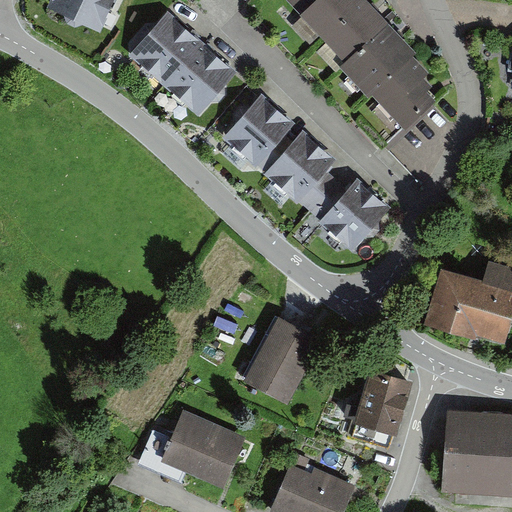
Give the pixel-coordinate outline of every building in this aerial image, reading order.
[(51,0),(48,7),(101,33),(116,0),(51,0)] [(286,0),(345,62),(340,67),(369,97),(373,93),(407,129),(437,101),(427,91),(433,86),(425,77),(430,72),(414,56),(418,52),(368,0),(286,0)] [(165,86),(204,42),(168,10),(129,56),(165,86)] [(240,72),(204,42),(165,86),(201,117),(240,72)] [(297,123),(262,93),(223,138),(257,168),(259,166),(265,171),(293,141),(286,135),(297,123)] [(339,159),(304,128),(293,141),(265,171),(263,174),(298,205),(301,202),(311,212),(339,182),(328,172),(339,159)] [(391,208),(358,178),(348,190),(339,182),(311,212),(321,220),(319,222),(352,252),(391,208)] [(485,281),(443,268),(426,323),(476,338),(477,334),(507,342),(511,324),(511,268),(490,262),(485,281)] [(324,339),(280,316),(246,381),(289,404),(324,339)] [(414,381),(373,369),(353,438),(391,449),(395,435),(398,436),(414,381)] [(162,461),(225,488),(247,437),(184,410),(171,441),(153,434),(140,465),(157,472),(162,461)] [(511,414),(448,410),(442,492),(511,496),(511,414)] [(311,459),(296,453),(272,511),(271,511),(346,511),(357,485),(315,468),(312,473),(306,470),(311,459)]
